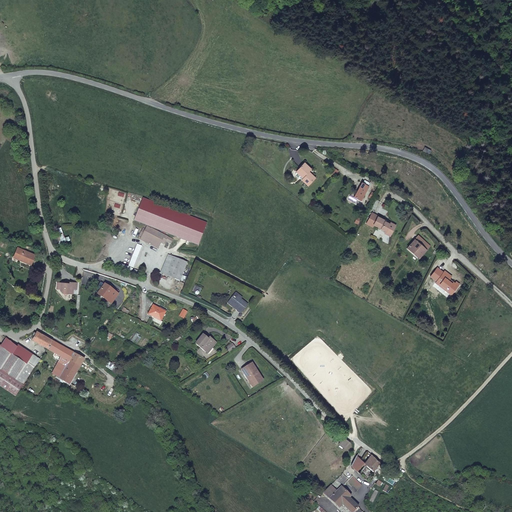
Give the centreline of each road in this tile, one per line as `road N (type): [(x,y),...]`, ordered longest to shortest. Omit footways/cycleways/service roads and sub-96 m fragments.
road 1 (unclassified): [(11,75),(60,74),(261,134),(397,151),(435,170),(511,263)]
road 2 (residential): [(51,252),(222,320),(333,423),(389,462)]
road 3 (track): [(205,511),(146,399),(36,327)]
road 4 (unclassified): [(11,75),(27,112),(51,252)]
road 5 (residential): [(511,304),(411,207),(389,193),(381,202)]
road 6 (track): [(389,462),(437,431),(511,353)]
